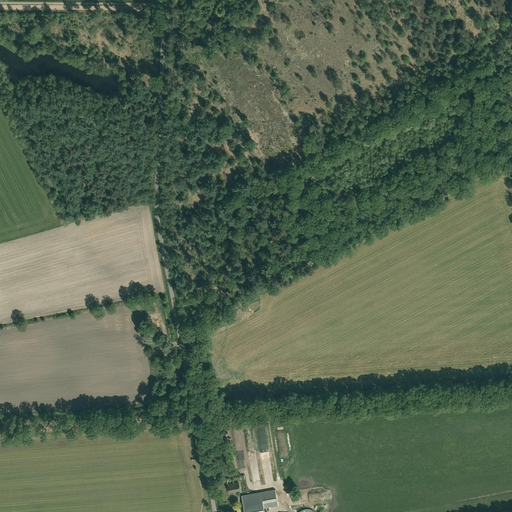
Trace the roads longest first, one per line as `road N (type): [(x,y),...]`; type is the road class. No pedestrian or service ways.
road 1 (unclassified): [(214,511),(157,204),(164,0)]
road 2 (track): [(154,7),(0,6)]
